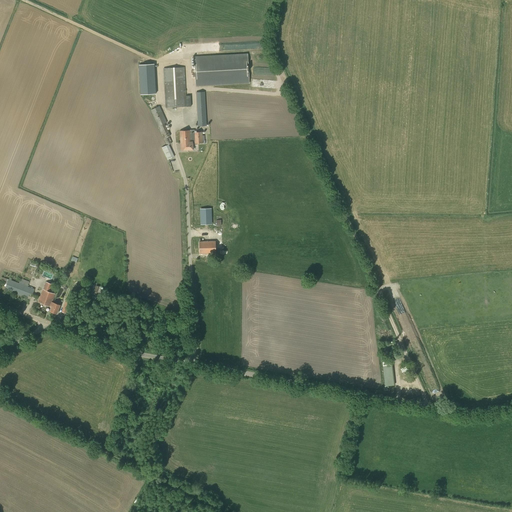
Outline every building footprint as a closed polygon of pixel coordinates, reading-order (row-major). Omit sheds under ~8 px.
[(196,86),(249,84),(248,54),(194,56),(196,86)] [(186,96),(184,67),(163,68),(165,108),(191,106),(190,95),(186,96)] [(198,126),(207,126),(205,91),(196,92),(198,126)] [(167,160),(171,158),(175,157),(170,148),(169,144),(172,142),(169,136),(170,136),(165,124),(167,122),(159,106),(151,110),(167,145),(166,145),(162,147),(167,160)] [(194,132),(194,130),(180,131),(181,150),(193,149),(193,144),(199,143),(199,148),(203,148),(203,143),(202,132),(194,132)] [(212,208),(200,209),(201,224),(212,224),(212,208)] [(200,254),(216,253),(215,241),(199,242),(200,254)] [(9,279),(2,277),(0,281),(0,284),(6,287),(5,289),(31,299),(34,289),(27,286),(29,281),(20,278),(18,283),(11,280),(12,278),(9,278),(9,279)] [(52,301),(55,294),(50,292),(53,284),(46,282),(39,302),(47,305),(49,300),(52,301)] [(52,301),(49,300),(47,305),(52,307),(50,311),(57,314),(60,305),(51,302),(52,301)] [(383,362),(384,386),(394,385),(393,365),(385,365),(385,361),(383,362)]
